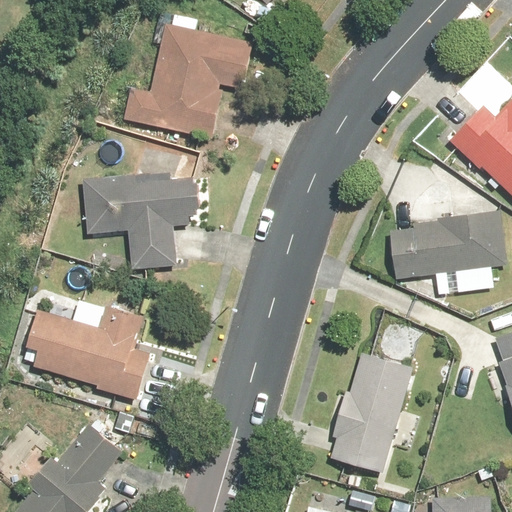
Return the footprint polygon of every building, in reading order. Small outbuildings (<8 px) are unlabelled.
[(252,0),(264,11),(275,0),(252,0)] [(132,89),(124,124),(217,145),(228,95),(245,99),(256,50),(165,30),(151,93),(132,89)] [(482,110),(450,145),(511,201),(511,102),(495,121),(482,110)] [(201,184),(85,184),(85,241),(128,241),(129,273),(176,272),(176,227),(201,227),(201,184)] [(502,215),(392,227),(398,283),(438,279),(440,296),(494,290),(492,273),(508,272),(502,215)] [(39,316),(21,367),(133,406),(151,355),(139,351),(149,322),(106,307),(96,336),(39,316)] [(511,343),(496,348),(511,402),(511,343)] [(361,354),(326,464),(382,481),(417,372),(361,354)] [(85,431),(16,511),(98,511),(111,497),(102,489),(124,463),(85,431)] [(511,511),(511,499),(433,499),(432,511),(511,511)]
